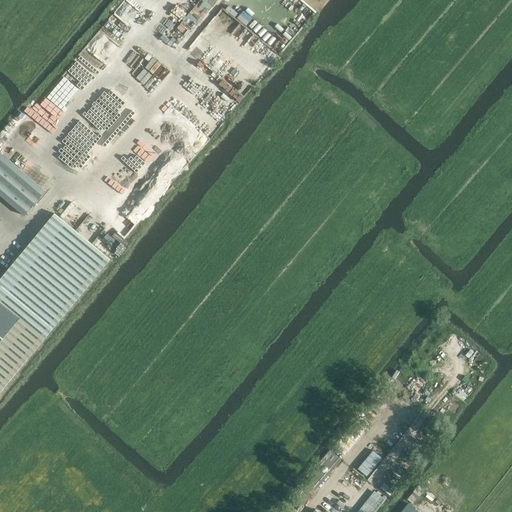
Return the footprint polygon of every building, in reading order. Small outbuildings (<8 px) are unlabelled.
[(191,12),(184,17),(190,24),(197,19),(191,12)] [(109,89),(102,101),(122,112),(129,100),(109,89)] [(46,191),(0,152),(0,194),(25,216),(46,191)] [(167,164),(159,171),(166,180),(175,174),(167,164)] [(0,393),(100,272),(111,259),(55,213),(0,279),(0,301),(20,318),(0,342),(0,393)] [(413,504),(424,490),(418,486),(407,499),(413,504)]
